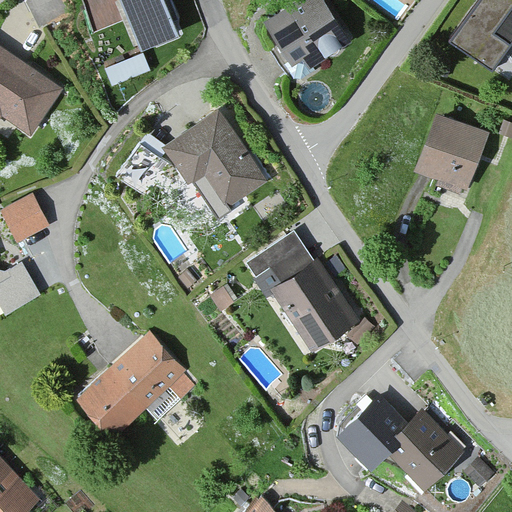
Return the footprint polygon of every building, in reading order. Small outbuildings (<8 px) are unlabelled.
[(122,22),(112,0),(84,0),(76,3),(92,36),(122,22)] [(112,0),(122,22),(137,54),(178,35),(161,0),(112,0)] [(323,0),(290,0),(255,24),(295,82),(316,68),(312,61),(348,37),(323,0)] [(511,0),(473,0),(446,40),(491,70),(508,45),(489,32),(507,4),(511,7),(511,0)] [(0,116),(31,137),(63,90),(0,48),(0,116)] [(102,73),(109,90),(148,73),(141,56),(102,73)] [(201,180),(221,209),(266,180),(217,105),(161,142),(191,187),(201,180)] [(414,165),(467,186),(490,129),(437,108),(414,165)] [(511,135),(511,120),(505,118),(499,132),(511,136),(511,135)] [(167,159),(140,139),(113,175),(139,196),(167,159)] [(4,207),(18,236),(47,222),(32,192),(4,207)] [(269,293),(303,347),(354,315),(317,257),(312,259),(294,230),(242,263),(263,297),(269,293)] [(8,267),(12,274),(0,279),(0,299),(7,312),(43,292),(24,258),(8,267)] [(106,366),(141,406),(154,421),(195,385),(148,330),(106,366)] [(141,406),(106,366),(70,397),(105,437),(141,406)] [(382,452),(407,427),(375,394),(330,436),(362,470),(382,452)] [(407,427),(382,452),(420,492),(463,451),(425,411),(407,427)] [(0,511),(21,511),(38,496),(0,456),(0,511)] [(491,474),(476,459),(463,473),(477,488),(491,474)] [(269,511),(253,494),(234,511),(269,511)]
